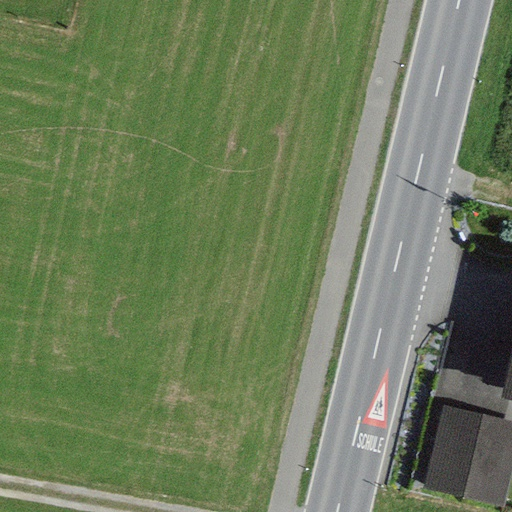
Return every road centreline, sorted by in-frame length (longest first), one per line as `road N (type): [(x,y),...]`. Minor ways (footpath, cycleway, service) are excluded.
road 1 (tertiary): [(339,511),(454,0)]
road 2 (track): [(0,484),(145,511)]
